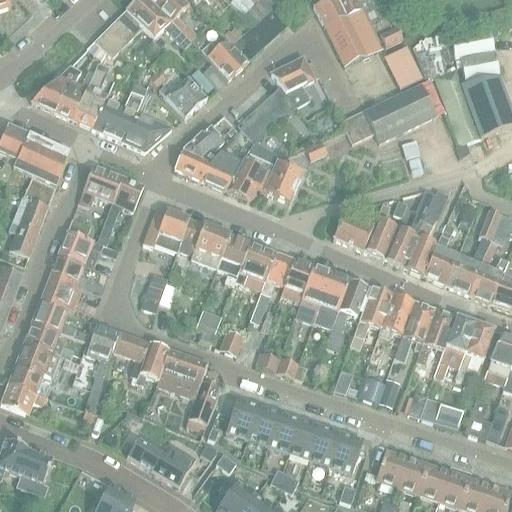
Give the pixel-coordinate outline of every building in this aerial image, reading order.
[(4,0),(0,0),(0,11),(8,9),(4,0)] [(139,0),(124,14),(142,31),(152,41),(163,32),(182,52),(189,45),(170,25),(144,0),(139,0)] [(178,0),(144,0),(170,25),(189,45),(190,44),(196,38),(186,28),(184,29),(176,20),(188,9),(178,0)] [(247,0),(234,0),(229,5),(242,18),(254,7),(247,0)] [(353,0),(330,0),(312,9),(323,30),(343,69),(379,51),(360,12),(353,0)] [(271,12),(263,19),(279,36),(287,29),(271,12)] [(124,14),(116,22),(134,39),(142,31),(124,14)] [(263,19),(256,26),(271,43),(279,36),(263,19)] [(116,22),(109,30),(126,46),(134,39),(116,22)] [(256,26),(248,33),(264,50),(271,43),(256,26)] [(109,30),(101,37),(119,54),(126,46),(109,30)] [(385,51),(402,43),(396,30),(379,38),(385,51)] [(465,147),(511,129),(511,115),(500,81),(491,32),(450,41),(453,62),(460,61),(461,71),(435,82),(461,149),(455,151),(459,162),(469,159),(465,147)] [(248,33),(241,40),(256,57),(264,50),(248,33)] [(101,37),(93,45),(111,62),(119,54),(101,37)] [(196,38),(190,44),(197,51),(202,46),(196,38)] [(241,40),(233,47),(249,64),(256,57),(241,40)] [(200,54),(202,55),(227,84),(246,67),(226,45),(217,54),(209,46),(200,54)] [(405,50),(382,61),(398,93),(422,82),(405,50)] [(302,62),(270,78),(279,91),(288,102),(295,110),(296,111),(309,104),(300,90),(318,81),(310,65),(305,68),(302,62)] [(93,77),(72,124),(91,133),(104,103),(105,100),(98,96),(109,72),(98,67),(95,72),(93,77)] [(31,106),(53,116),(64,92),(67,94),(70,85),(72,86),(73,85),(74,81),(76,82),(77,79),(81,75),(69,69),(31,105),(31,106)] [(64,92),(53,116),(72,124),(93,77),(88,75),(81,88),(73,85),(72,86),(70,85),(67,94),(64,92)] [(159,75),(150,83),(156,90),(165,81),(159,75)] [(184,122),(205,103),(186,82),(170,96),(163,89),(158,93),(184,122)] [(134,88),(125,107),(138,112),(142,103),(145,94),(146,94),(134,88)] [(419,88),(363,114),(374,137),(379,147),(435,121),(419,88)] [(279,91),(270,99),(286,117),(295,110),(288,102),(286,100),(279,91)] [(138,112),(122,146),(143,156),(171,133),(144,121),(154,98),(145,94),(142,103),(138,112)] [(270,99),(262,107),(278,125),(286,117),(270,99)] [(104,103),(91,133),(122,146),(138,112),(125,107),(122,112),(104,103)] [(259,109),(254,114),(270,132),(275,127),(278,125),(262,107),(259,109)] [(254,114),(246,121),(262,139),(270,132),(254,114)] [(363,114),(340,125),(351,148),(374,137),(363,114)] [(246,121),(237,129),(244,137),(254,147),(254,146),(262,139),(246,121)] [(0,172),(0,183),(6,186),(9,179),(12,173),(28,138),(7,129),(0,144),(0,157),(7,161),(1,173),(0,172)] [(201,136),(182,153),(200,161),(209,152),(212,155),(223,145),(210,131),(202,138),(201,136)] [(254,147),(244,137),(235,145),(247,156),(247,155),(254,147)] [(28,138),(12,173),(31,182),(22,201),(47,211),(68,156),(48,147),(28,138)] [(241,167),(226,195),(246,204),(254,195),(255,193),(262,196),(276,166),(278,161),(254,146),(254,147),(247,155),(247,156),(241,167)] [(309,164),(326,156),(321,146),(304,153),(309,164)] [(211,166),(200,161),(182,153),(174,172),(202,184),(211,166)] [(211,166),(202,184),(226,195),(241,167),(219,157),(211,166)] [(276,166),(262,196),(263,196),(262,196),(288,207),(301,177),(276,166)] [(92,169),(77,207),(89,212),(93,200),(111,207),(121,181),(92,169)] [(111,207),(96,246),(105,250),(120,212),(131,217),(142,190),(121,181),(111,207)] [(396,230),(382,263),(402,272),(416,239),(434,199),(424,195),(414,216),(416,217),(407,235),(396,230)] [(416,239),(402,272),(422,280),(436,247),(427,244),(433,231),(432,230),(437,219),(438,220),(447,200),(436,195),(434,199),(416,239)] [(22,201),(12,226),(37,236),(47,211),(22,201)] [(400,222),(406,209),(398,205),(392,218),(400,222)] [(376,222),(362,255),(382,263),(396,230),(381,224),(383,220),(385,220),(389,211),(382,208),(376,222)] [(156,211),(142,247),(152,251),(153,248),(176,256),(177,255),(176,254),(188,223),(156,211)] [(457,260),(444,290),(467,299),(473,286),(490,244),(500,219),(488,214),(478,240),(480,241),(470,266),(457,260)] [(342,218),(332,242),(362,255),(376,222),(372,220),(368,229),(342,218)] [(473,286),(467,299),(489,309),(507,265),(499,262),(493,275),(485,272),(496,247),(501,249),(511,223),(500,219),(490,244),(473,286)] [(71,223),(66,235),(85,242),(90,231),(71,223)] [(188,223),(176,254),(177,255),(191,260),(203,228),(188,223)] [(12,226),(8,236),(14,238),(8,254),(26,261),(27,262),(37,236),(12,226)] [(436,247),(422,280),(444,290),(457,260),(443,254),(448,243),(447,242),(452,230),(445,227),(436,247)] [(203,228),(191,260),(190,263),(216,273),(229,238),(203,228)] [(66,235),(57,258),(84,268),(90,252),(114,261),(116,254),(105,250),(96,246),(85,242),(66,235)] [(229,238),(216,273),(236,281),(249,245),(229,238)] [(249,245),(236,281),(234,286),(260,296),(275,255),(249,245)] [(260,296),(259,297),(255,309),(249,326),(258,329),(269,301),(273,287),(283,291),(293,262),(275,255),(260,296)] [(57,258),(49,280),(81,293),(100,301),(104,290),(79,280),(84,268),(57,258)] [(293,262),(283,291),(280,300),(298,307),(299,307),(302,298),(312,269),(293,262)] [(511,267),(507,265),(489,309),(511,317),(511,314),(511,267)] [(293,321),(293,322),(311,328),(318,309),(330,276),(312,269),(302,298),(299,307),(298,307),(293,321)] [(0,304),(10,308),(21,278),(0,270),(0,304)] [(318,309),(311,328),(330,335),(337,316),(349,283),(330,276),(318,309)] [(152,278),(143,303),(140,312),(153,317),(166,283),(152,278)] [(49,280),(39,305),(67,316),(72,318),(81,293),(49,280)] [(331,335),(326,348),(325,352),(337,356),(343,341),(339,340),(347,318),(356,321),(367,290),(349,283),(337,316),(330,335),(331,335)] [(377,341),(392,299),(371,291),(348,350),(358,354),(367,328),(379,333),(377,341)] [(392,299),(377,341),(388,345),(391,336),(400,339),(399,342),(413,306),(392,299)] [(0,333),(10,308),(0,304),(0,333)] [(39,305),(31,326),(59,336),(82,345),(85,338),(74,334),(74,333),(62,329),(67,316),(39,305)] [(413,306),(399,342),(393,362),(404,365),(410,343),(416,345),(413,354),(419,356),(434,314),(413,306)] [(202,314),(195,333),(213,339),(220,321),(202,314)] [(419,356),(415,366),(422,368),(425,361),(429,350),(443,355),(444,350),(455,321),(434,314),(419,355),(419,356)] [(443,355),(433,379),(442,382),(447,368),(457,372),(474,328),(455,321),(444,350),(443,355)] [(31,326),(23,347),(58,360),(63,348),(55,345),(59,336),(31,326)] [(98,363),(83,414),(93,417),(111,356),(118,336),(96,328),(85,358),(98,363)] [(474,328),(457,372),(464,375),(469,360),(482,365),(492,335),(474,328)] [(188,342),(191,334),(179,329),(176,338),(188,342)] [(118,336),(111,356),(135,365),(142,367),(148,347),(118,336)] [(226,336),(220,355),(236,360),(242,341),(226,336)] [(511,341),(500,337),(483,383),(502,390),(509,372),(511,363),(511,341)] [(15,367),(7,387),(35,398),(37,393),(43,378),(51,381),(59,361),(58,360),(23,347),(15,367)] [(135,365),(129,380),(132,381),(131,386),(143,390),(146,380),(157,384),(160,373),(167,353),(148,347),(142,367),(135,365)] [(157,384),(154,389),(195,403),(201,385),(204,376),(206,373),(205,373),(207,367),(167,353),(160,373),(157,384)] [(260,356),(256,369),(275,376),(279,363),(260,356)] [(279,363),(275,376),(293,382),(297,369),(297,367),(280,361),(279,363)] [(511,363),(509,372),(502,390),(503,390),(501,394),(511,397),(511,393),(511,363)] [(297,369),(293,382),(301,385),(306,372),(297,369)] [(344,399),(351,378),(340,374),(332,394),(344,399)] [(363,382),(357,401),(376,407),(382,388),(363,382)] [(390,411),(399,386),(387,382),(378,407),(390,411)] [(195,403),(188,422),(206,429),(220,391),(201,385),(195,403)] [(7,387),(0,406),(0,407),(27,418),(31,407),(42,412),(46,402),(35,398),(7,387)] [(418,422),(426,400),(414,396),(406,418),(418,422)] [(246,444),(257,409),(236,402),(224,436),(246,444)] [(426,403),(418,423),(418,424),(456,436),(456,434),(463,414),(426,403)] [(475,403),(464,436),(483,443),(489,426),(481,423),(487,407),(475,403)] [(267,450),(278,416),(257,409),(246,444),(267,450)] [(489,426),(483,443),(485,444),(496,448),(507,414),(496,410),(490,426),(489,426)] [(85,415),(82,422),(93,426),(96,419),(85,415)] [(287,457),(299,423),(278,416),(267,450),(287,457)] [(308,464),(319,430),(299,423),(287,457),(308,464)] [(511,427),(510,427),(502,450),(511,453),(511,427)] [(329,471),(340,437),(319,430),(308,464),(329,471)] [(214,445),(218,434),(210,431),(206,442),(214,445)] [(350,478),(362,444),(340,437),(329,471),(350,478)] [(149,476),(177,492),(194,463),(170,449),(164,459),(153,452),(147,449),(137,443),(125,461),(138,469),(139,468),(150,475),(149,476)] [(0,452),(0,484),(4,474),(42,489),(52,463),(29,454),(3,444),(0,452)] [(214,453),(205,448),(198,459),(209,465),(215,458),(214,453)] [(375,485),(396,492),(406,462),(385,455),(375,485)] [(221,473),(228,463),(222,458),(214,468),(221,473)] [(406,462),(396,492),(417,499),(427,469),(406,462)] [(235,467),(228,463),(221,473),(227,477),(235,467)] [(427,469),(417,499),(438,506),(448,476),(427,469)] [(283,486),(287,479),(276,473),(272,480),(283,486)] [(448,476),(438,506),(455,511),(458,511),(468,482),(448,476)] [(298,484),(287,479),(283,486),(294,491),(298,484)] [(279,493),(283,486),(272,480),(269,488),(279,493)] [(468,482),(458,511),(481,511),(489,489),(468,482)] [(244,511),(254,499),(236,486),(216,511),(244,511)] [(290,499),(294,491),(283,486),(279,493),(290,499)] [(129,511),(134,504),(108,489),(107,491),(108,491),(96,511),(129,511)] [(352,501),(354,493),(343,489),(340,497),(352,501)] [(489,489),(481,511),(505,511),(510,496),(489,489)] [(349,509),(352,501),(340,497),(338,505),(349,509)] [(271,511),(272,511),(254,499),(244,511),(271,511)]
